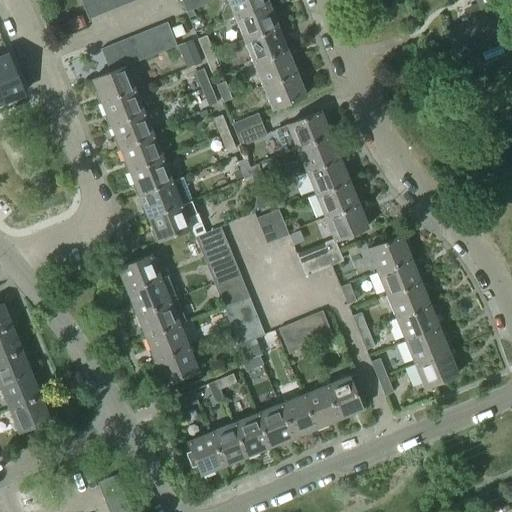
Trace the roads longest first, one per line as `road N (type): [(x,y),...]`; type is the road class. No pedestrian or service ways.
road 1 (residential): [(511,316),(462,226),(415,183),(375,118),(325,0)]
road 2 (residential): [(8,259),(83,227),(93,213),(93,192),(15,0)]
road 3 (residential): [(227,511),(511,395)]
road 4 (residential): [(123,430),(83,357),(8,259)]
road 5 (residential): [(5,478),(123,430)]
